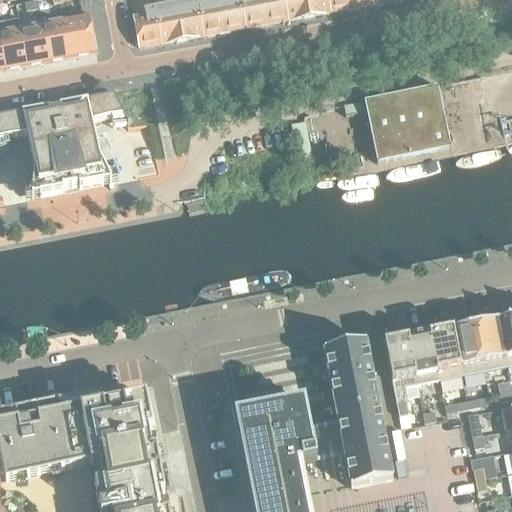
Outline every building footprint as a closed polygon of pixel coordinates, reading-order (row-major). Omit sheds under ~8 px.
[(224,34),(217,0),(202,0),(196,1),(202,38),(224,34)] [(217,0),(224,34),(245,30),(239,0),(217,0)] [(239,0),(245,30),(266,26),(261,0),(239,0)] [(287,22),(283,0),(261,0),(266,26),(287,22)] [(283,0),(287,22),(308,18),(305,0),(283,0)] [(305,0),(308,18),(330,15),(326,0),(305,0)] [(326,0),(330,15),(351,11),(348,0),(326,0)] [(348,0),(351,11),(372,7),(370,0),(348,0)] [(181,42),(202,38),(196,1),(174,5),(181,42)] [(26,14),(38,12),(36,3),(24,5),(26,14)] [(160,46),(181,42),(174,5),(153,9),(160,46)] [(160,46),(153,9),(143,11),(143,12),(144,12),(145,16),(133,19),(139,50),(160,46)] [(88,19),(62,24),(69,61),(94,56),(93,55),(95,54),(88,19)] [(62,24),(41,28),(48,65),(69,61),(62,24)] [(41,28),(20,32),(27,69),(48,65),(41,28)] [(20,32),(0,35),(0,43),(6,73),(27,69),(20,32)] [(365,115),(376,166),(450,151),(437,88),(343,108),(345,119),(346,119),(365,115)] [(0,141),(19,138),(20,140),(26,138),(33,173),(31,201),(33,201),(63,195),(63,194),(78,191),(79,192),(109,186),(110,186),(106,176),(99,161),(92,126),(98,124),(98,123),(122,118),(127,128),(129,128),(113,96),(87,101),(87,100),(59,106),(60,110),(50,111),(49,108),(21,113),(0,117),(0,141)] [(506,371),(511,369),(511,319),(496,323),(506,371)] [(483,375),(506,371),(496,323),(474,327),(483,375)] [(451,332),(461,380),(483,375),(474,327),(451,332)] [(439,384),(461,380),(451,332),(429,336),(439,384)] [(429,336),(407,341),(416,388),(439,384),(429,336)] [(405,391),(416,388),(407,341),(383,345),(395,404),(407,402),(405,391)] [(333,351),(323,353),(350,491),(392,482),(365,345),(354,347),(333,351)] [(499,396),(501,406),(511,403),(511,402),(510,394),(499,396)] [(90,467),(98,511),(161,511),(159,498),(164,497),(159,472),(155,452),(150,453),(147,434),(152,433),(145,399),(102,407),(100,397),(0,416),(0,457),(5,484),(90,467)] [(480,407),(478,400),(467,403),(468,410),(480,407)] [(238,416),(233,416),(239,444),(252,511),(303,511),(301,498),(301,496),(300,496),(295,467),(316,463),(315,459),(343,454),(337,426),(310,431),(309,428),(305,409),(304,402),(238,416)] [(405,403),(395,405),(398,420),(408,418),(405,403)] [(456,415),(468,413),(466,405),(454,407),(456,415)] [(504,434),(511,432),(511,409),(500,412),(504,434)] [(422,419),(424,427),(435,425),(434,419),(434,417),(422,419)] [(479,428),(469,430),(471,441),(481,439),(479,428)] [(474,453),(484,451),(481,439),(471,441),(474,453)] [(482,471),(472,473),(474,484),(484,482),(482,471)] [(487,494),(484,482),(474,484),(477,496),(487,494)]
